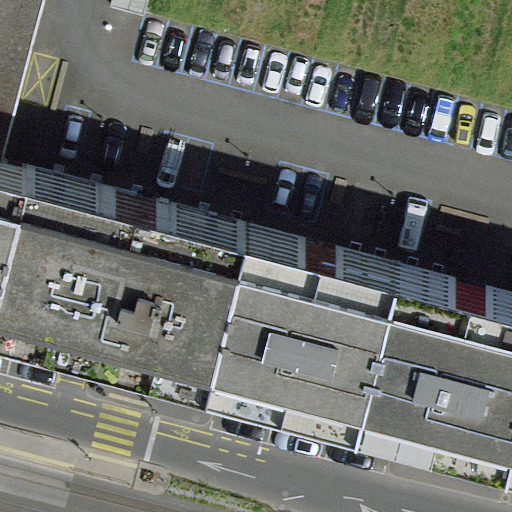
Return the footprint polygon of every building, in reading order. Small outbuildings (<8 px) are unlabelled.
[(43,0),(0,0),(0,155),(3,156),(18,100),(43,0)] [(0,276),(30,163),(0,155),(0,276)] [(0,327),(200,380),(241,220),(30,163),(0,276),(0,327)] [(357,421),(398,262),(241,220),(200,380),(357,421)] [(509,460),(511,449),(511,291),(398,262),(357,421),(509,460)]
